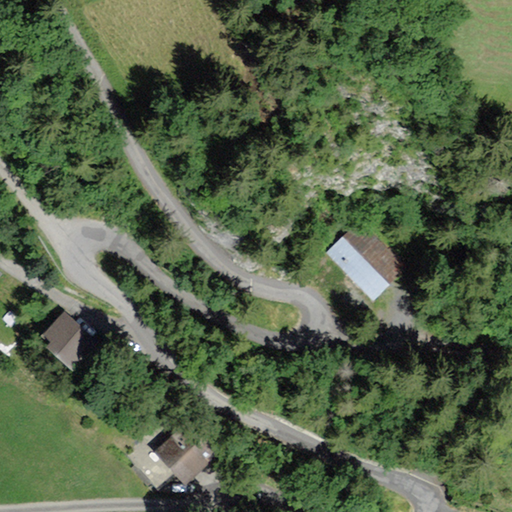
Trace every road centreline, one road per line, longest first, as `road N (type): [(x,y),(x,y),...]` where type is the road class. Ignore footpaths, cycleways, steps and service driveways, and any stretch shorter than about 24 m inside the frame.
road 1 (unclassified): [(54,0),(153,182),(188,230),(221,266),(268,291),(308,300),(316,311),(315,328),(301,340),(267,337),(195,303),(118,242),(91,237),(79,247)]
road 2 (unclassified): [(79,247),(99,282),(193,383),(410,486),(426,511)]
